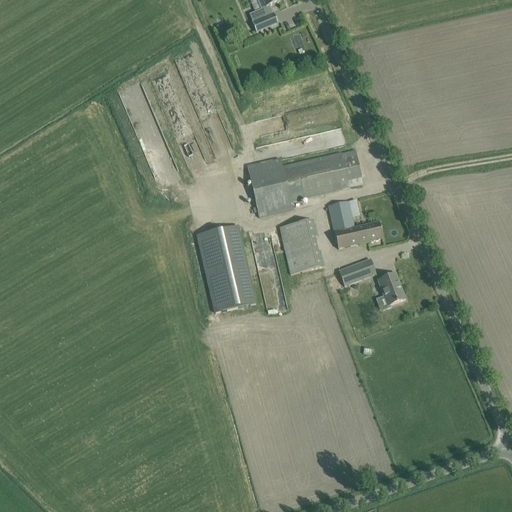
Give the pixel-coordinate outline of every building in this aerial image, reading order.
[(256,0),(261,11),(250,16),(253,23),(252,24),(256,34),(278,25),(274,14),(273,15),(270,7),(281,3),(279,0),(256,0)] [(280,161),(247,169),(253,194),(257,209),(253,210),(254,214),(258,214),(259,219),(292,212),(290,202),(349,189),(363,185),(355,152),(344,155),(341,155),(282,169),(280,161)] [(338,250),(368,244),(383,240),(379,224),(354,229),(352,219),(351,213),(348,203),(339,205),(328,208),(338,250)] [(280,229),(291,276),(324,268),(313,222),(280,229)] [(237,227),(197,237),(215,315),(256,305),(237,227)] [(367,279),(361,264),(339,273),(344,288),(367,279)] [(399,290),(393,276),(378,282),(387,308),(406,301),(401,289),(399,290)]
